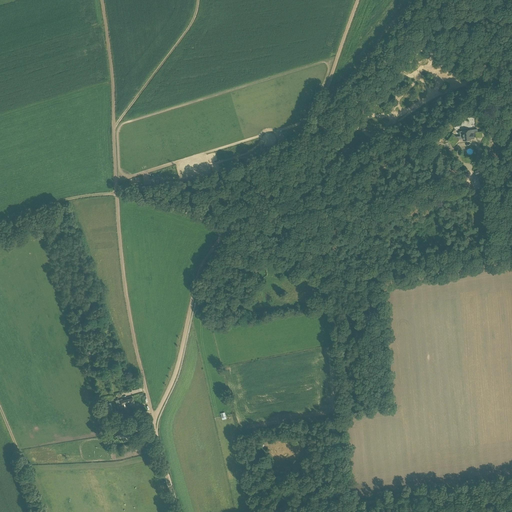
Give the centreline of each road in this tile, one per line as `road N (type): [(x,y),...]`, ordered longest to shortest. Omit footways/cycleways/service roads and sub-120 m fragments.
road 1 (track): [(152,429),(125,302),(101,0)]
road 2 (track): [(243,209),(276,196),(388,113),(419,103),(439,79)]
road 3 (track): [(350,504),(328,267)]
road 4 (track): [(152,429),(175,375),(197,276),(235,217)]
road 5 (track): [(211,223),(110,193),(0,221)]
road 6 (unclassified): [(316,511),(511,483)]
road 7 (track): [(228,227),(353,275),(386,274)]
road 8 (track): [(315,124),(352,95),(415,18),(432,12)]
road 9 (track): [(386,274),(381,207),(467,177)]
road 10 (track): [(113,129),(190,25),(198,0)]
road 11 (track): [(311,126),(358,0)]
